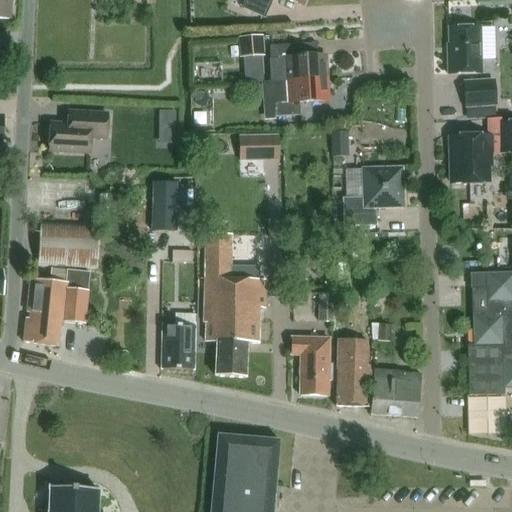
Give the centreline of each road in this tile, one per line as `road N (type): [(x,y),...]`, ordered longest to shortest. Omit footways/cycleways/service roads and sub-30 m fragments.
road 1 (residential): [(434,454),(429,23)]
road 2 (unclassified): [(32,0),(8,363)]
road 3 (secondary): [(8,363),(282,417)]
road 4 (secondary): [(282,417),(434,454)]
